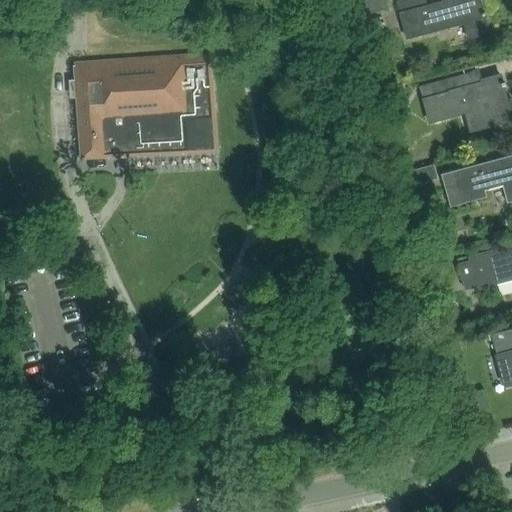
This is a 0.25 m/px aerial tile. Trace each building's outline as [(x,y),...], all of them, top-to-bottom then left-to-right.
[(389,10),(386,0),(368,0),(359,3),(363,17),(389,10)] [(468,38),(489,33),(479,0),(450,0),(426,6),(424,0),(404,0),(398,2),(403,22),(402,22),(409,46),(466,30),(468,38)] [(369,29),(381,26),(379,18),(367,21),(369,29)] [(209,53),(88,62),(74,63),(81,158),(129,156),(217,151),(209,53)] [(481,128),(511,119),(511,118),(500,75),(481,80),(481,82),(450,91),(446,80),(421,87),(425,103),(424,103),(429,122),(475,109),(480,129),(481,128)] [(404,84),(383,90),(386,104),(407,99),(404,84)] [(448,206),(458,203),(487,195),(485,189),(504,184),(509,202),(511,201),(511,155),(449,172),(439,174),(448,206)] [(436,180),(432,165),(404,174),(408,188),(436,180)] [(447,243),(435,246),(436,252),(448,248),(447,243)] [(511,244),(468,257),(470,264),(458,267),(465,292),(477,289),(478,292),(498,286),(497,283),(511,278),(511,244)] [(511,329),(491,335),(496,354),(494,355),(495,356),(496,356),(505,388),(511,386),(511,329)]
